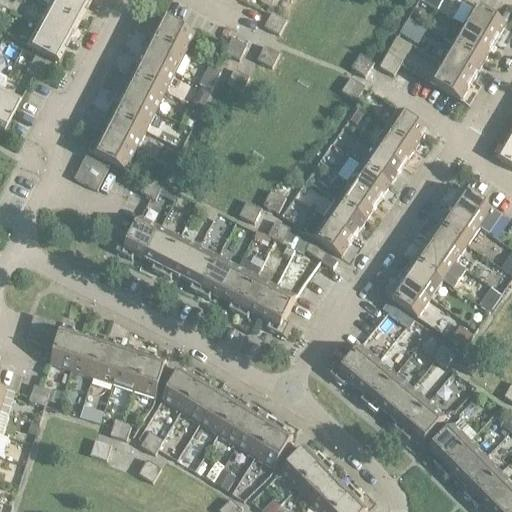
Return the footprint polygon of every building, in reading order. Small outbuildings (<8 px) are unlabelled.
[(89,7),(76,0),(51,0),(47,9),(79,26),(89,7)] [(424,0),(423,3),(437,11),(443,0),(424,0)] [(79,26),(47,9),(36,28),(68,46),(79,26)] [(475,9),(464,28),(495,46),(506,27),(475,9)] [(265,30),(272,34),(280,19),(273,15),(265,30)] [(280,19),(272,34),(279,38),(287,23),(286,22),(280,19)] [(196,37),(164,21),(158,32),(152,29),(147,38),(186,57),(196,37)] [(409,22),(401,35),(415,44),(424,31),(409,22)] [(68,46),(36,28),(26,48),(58,65),(68,46)] [(495,46),(464,28),(452,47),(484,65),(495,46)] [(186,57),(147,38),(143,47),(148,50),(143,60),(176,76),(186,57)] [(228,49),(244,56),(247,49),(232,41),(228,49)] [(484,65),(452,47),(441,66),(472,84),(484,65)] [(228,49),(227,52),(224,56),(240,64),(244,56),(228,49)] [(265,49),(261,56),(276,64),(280,56),(265,49)] [(261,56),(257,64),(273,71),(276,64),(261,56)] [(395,60),(388,56),(380,70),(387,74),(395,60)] [(356,64),(370,73),(375,67),(361,57),(356,64)] [(34,78),(42,63),(34,59),(26,74),(34,78)] [(176,76),(143,60),(138,70),(133,67),(128,77),(166,96),(176,76)] [(387,74),(394,79),(400,68),(402,64),(395,60),(387,74)] [(49,67),(42,63),(34,78),(41,82),(49,67)] [(365,80),(370,73),(356,64),(351,71),(365,80)] [(472,84),(441,66),(430,85),(461,103),(472,84)] [(235,72),(231,80),(246,87),(250,80),(242,76),(235,72)] [(166,96),(128,77),(123,86),(129,89),(124,99),(156,115),(166,96)] [(231,80),(227,87),(242,95),(246,87),(231,80)] [(351,81),(342,95),(349,99),(358,86),(351,81)] [(358,86),(349,99),(356,104),(365,90),(358,86)] [(21,102),(1,92),(0,94),(0,131),(4,134),(21,102)] [(156,115),(124,99),(118,109),(113,106),(108,115),(146,135),(156,115)] [(358,113),(351,123),(357,127),(363,117),(358,113)] [(397,113),(385,131),(415,152),(428,133),(397,113)] [(146,135),(108,115),(104,124),(109,127),(104,137),(136,154),(146,135)] [(415,152),(385,131),(373,149),(403,170),(415,152)] [(136,154),(104,137),(99,147),(94,144),(89,155),(111,166),(126,174),(136,154)] [(511,143),(508,141),(497,160),(511,168),(511,143)] [(403,170),(373,149),(361,167),(391,188),(403,170)] [(86,159),(75,182),(86,188),(98,165),(86,159)] [(110,171),(98,165),(86,188),(98,194),(110,171)] [(391,188),(361,167),(348,185),(378,206),(391,188)] [(156,184),(149,180),(141,196),(149,200),(156,184)] [(149,200),(151,201),(156,203),(164,188),(156,184),(149,200)] [(378,206),(348,185),(336,203),(366,224),(378,206)] [(450,209),(480,230),(489,236),(501,218),(462,191),(450,209)] [(279,198),(271,194),(264,209),(271,213),(279,198)] [(286,201),(279,198),(271,213),(279,216),(286,201)] [(366,224),(336,203),(324,222),(354,242),(366,224)] [(243,212),(258,219),(262,212),(247,204),(247,206),(243,212)] [(480,230),(450,209),(437,227),(468,248),(480,230)] [(255,227),(258,219),(243,212),(240,219),(255,227)] [(161,229),(141,219),(128,246),(119,241),(114,253),(132,262),(135,257),(145,262),(161,229)] [(354,242),(324,222),(312,240),(341,260),(354,242)] [(291,232),(276,224),(272,231),(287,240),(291,232)] [(468,248),(437,227),(425,245),(455,266),(468,248)] [(180,239),(161,229),(145,262),(155,267),(152,273),(161,277),(180,239)] [(267,239),(276,244),(283,248),(283,247),(287,240),(272,231),(267,239)] [(200,249),(180,239),(161,277),(171,282),(174,277),(184,282),(200,249)] [(455,266),(425,245),(413,263),(443,284),(455,266)] [(324,256),(311,246),(306,254),(319,263),(324,256)] [(219,259),(200,249),(184,282),(194,287),(191,292),(200,297),(219,259)] [(508,260),(500,271),(511,279),(511,253),(508,260)] [(324,256),(319,263),(321,264),(333,272),(338,265),(336,264),(324,256)] [(239,269),(219,259),(200,297),(210,301),(212,296),(222,301),(239,269)] [(443,284),(413,263),(400,281),(430,302),(443,284)] [(258,279),(239,269),(222,301),(232,306),(229,312),(239,316),(258,279)] [(277,288),(258,279),(239,316),(248,321),(250,316),(260,321),(277,288)] [(430,302),(400,281),(388,300),(418,320),(430,302)] [(297,298),(277,288),(260,321),(270,326),(268,331),(286,341),(292,329),(284,325),(297,298)] [(401,315),(388,306),(383,313),(396,322),(401,315)] [(401,315),(396,322),(410,331),(415,324),(401,315)] [(34,317),(34,318),(30,330),(55,338),(59,326),(34,317)] [(64,327),(54,357),(51,367),(72,374),(83,340),(73,336),(75,331),(64,327)] [(451,343),(458,348),(467,334),(460,329),(451,343)] [(55,338),(30,330),(26,342),(34,345),(51,350),(55,338)] [(474,339),(467,334),(458,348),(465,353),(474,339)] [(94,343),(83,340),(72,374),(93,381),(106,341),(96,338),(94,343)] [(116,344),(106,341),(93,381),(114,388),(124,353),(114,349),(116,344)] [(449,352),(442,347),(433,361),(440,366),(449,352)] [(379,363),(362,349),(343,371),(336,365),(328,375),(344,388),(348,384),(356,391),(379,363)] [(135,356),(124,353),(114,388),(135,394),(147,354),(137,351),(135,356)] [(456,357),(449,352),(440,366),(446,370),(456,357)] [(157,357),(147,354),(135,394),(156,401),(167,367),(155,363),(157,357)] [(463,362),(477,371),(482,364),(468,355),(463,362)] [(472,378),(477,371),(463,362),(458,368),(472,378)] [(396,377),(379,363),(356,391),(365,398),(361,403),(369,409),(396,377)] [(181,373),(162,404),(181,415),(203,379),(194,374),(191,379),(181,373)] [(413,391),(396,377),(369,409),(377,416),(381,412),(389,419),(413,391)] [(212,385),(203,379),(181,415),(199,427),(219,396),(209,390),(212,385)] [(35,388),(32,396),(48,401),(51,393),(35,388)] [(0,390),(0,414),(9,417),(16,396),(7,393),(0,390)] [(430,405),(413,391),(389,419),(398,426),(394,430),(402,437),(430,405)] [(55,395),(52,406),(59,408),(63,397),(55,395)] [(48,401),(32,396),(29,405),(45,409),(48,401)] [(228,402),(219,396),(199,427),(218,438),(240,402),(231,396),(228,402)] [(249,408),(240,402),(218,438),(237,450),(255,418),(246,412),(249,408)] [(447,419),(430,405),(402,437),(410,444),(414,439),(423,447),(447,419)] [(511,417),(503,430),(510,435),(511,431),(511,417)] [(265,424),(255,418),(237,450),(256,461),(277,424),(268,419),(265,424)] [(116,424),(113,431),(111,439),(119,442),(124,426),(116,424)] [(286,430),(277,424),(256,461),(275,472),(294,442),(283,435),(286,430)] [(31,426),(29,436),(36,438),(39,428),(31,426)] [(132,429),(124,426),(119,442),(127,444),(132,429)] [(470,443),(455,427),(429,453),(438,462),(433,466),(441,473),(470,443)] [(157,440),(150,435),(141,449),(148,454),(157,440)] [(164,444),(157,440),(148,454),(155,458),(164,444)] [(91,459),(99,462),(104,445),(96,443),(91,459)] [(486,459),(470,443),(441,473),(448,481),(452,476),(460,485),(486,459)] [(112,448),(104,445),(99,462),(107,464),(112,448)] [(315,460),(306,451),(280,477),(295,493),(326,463),(319,456),(315,460)] [(501,475),(486,459),(460,485),(468,493),(464,497),(471,504),(501,475)] [(139,478),(146,482),(155,468),(148,463),(139,478)] [(334,471),(326,463),(295,493),(311,509),(337,483),(329,475),(334,471)] [(155,468),(146,482),(153,486),(162,472),(155,468)] [(493,511),(511,494),(511,485),(501,475),(471,504),(478,511),(483,507),(486,511),(493,511)] [(345,491),(337,483),(311,509),(309,511),(338,511),(357,494),(349,487),(345,491)] [(364,501),(357,494),(338,511),(365,511),(360,506),(364,501)] [(511,511),(511,494),(493,511),(511,511)] [(240,511),(231,503),(225,509),(228,511),(240,511)] [(274,503),(264,511),(275,511),(279,509),(274,503)]
